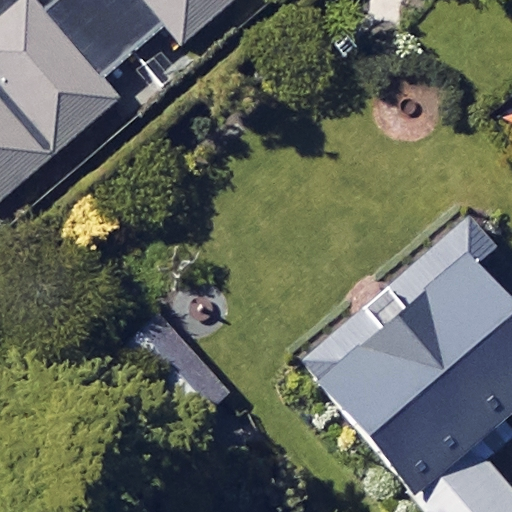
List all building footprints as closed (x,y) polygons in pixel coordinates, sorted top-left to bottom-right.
[(14,0),(0,12),(0,102),(46,156),(110,102),(93,82),(157,27),(174,47),(228,0),(59,0),(40,16),(26,0),(14,0)] [(0,195),(46,156),(0,102),(0,195)] [(497,245),(472,215),(299,359),(426,511),(511,511),(511,485),(488,457),(511,436),(511,431),(504,421),(511,414),(511,301),(478,261),(497,245)] [(222,392),(175,338),(136,372),(183,426),(222,392)] [(311,511),(231,407),(177,448),(226,511),(311,511)]
